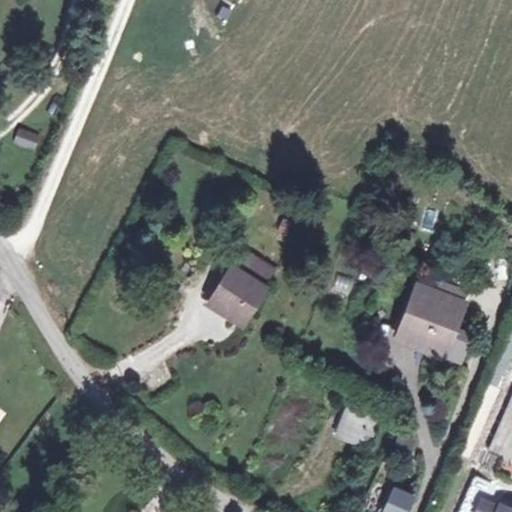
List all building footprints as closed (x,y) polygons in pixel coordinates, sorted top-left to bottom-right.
[(19,148),(40,153),(44,140),(22,134),(19,148)] [(436,231),(438,211),(421,209),(418,229),(436,231)] [(248,328),(269,291),(237,270),(215,307),(248,328)] [(468,309),(469,305),(451,298),(426,288),(408,338),(451,355),(468,309)] [(511,393),(488,449),(509,458),(511,451),(511,393)] [(374,447),(384,418),(357,408),(346,437),(374,447)] [(414,511),(420,498),(401,490),(391,511),(414,511)] [(488,499),(482,511),(501,511),(505,506),(488,499)] [(511,511),(511,505),(506,503),(505,506),(501,511),(511,511)]
